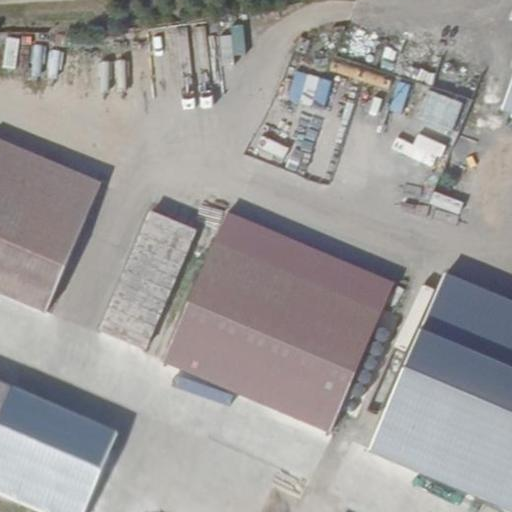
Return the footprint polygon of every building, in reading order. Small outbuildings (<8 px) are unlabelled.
[(427,81),(434,51),(407,44),(399,74),(427,81)] [(332,60),(328,72),(384,87),(388,75),(332,60)] [(511,79),(502,107),(511,110),(511,79)] [(389,110),(402,114),(411,85),(397,81),(389,110)] [(426,92),(419,122),(457,131),(464,101),(426,92)] [(437,171),(447,146),(418,133),(408,158),(437,171)] [(0,306),(49,327),(104,189),(0,146),(0,306)] [(410,240),(415,228),(352,201),(347,213),(410,240)] [(198,220),(152,202),(95,342),(143,362),(198,220)] [(309,245),(387,271),(397,238),(320,213),(309,245)] [(387,297),(218,230),(163,375),(331,441),(387,297)] [(511,301),(446,273),(370,451),(511,511),(511,301)] [(0,415),(105,458),(117,429),(0,382),(0,415)] [(0,415),(0,494),(39,511),(86,511),(105,458),(0,415)]
